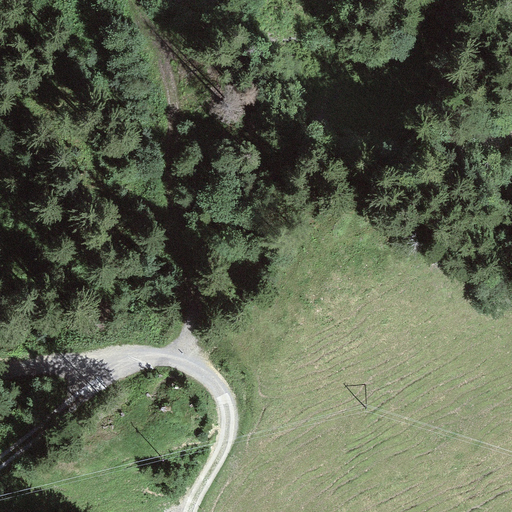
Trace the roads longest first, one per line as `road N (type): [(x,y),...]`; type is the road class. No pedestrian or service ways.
road 1 (track): [(190,511),(227,437),(222,395),(182,364),(115,356)]
road 2 (track): [(115,356),(76,402),(0,462)]
